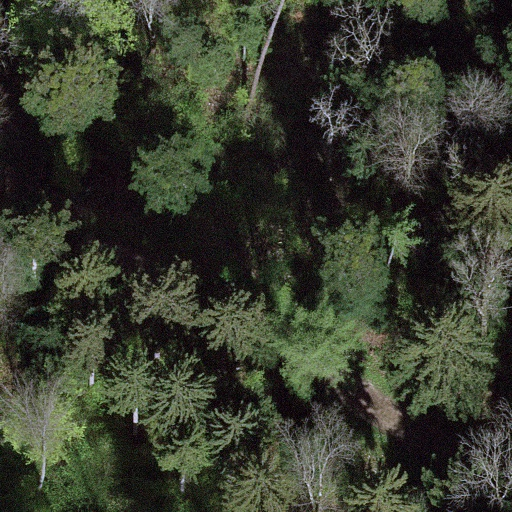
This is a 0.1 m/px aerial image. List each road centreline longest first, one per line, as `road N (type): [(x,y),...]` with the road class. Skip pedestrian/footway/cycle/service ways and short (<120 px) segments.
road 1 (track): [(0,232),(109,255),(213,297),(441,453),(487,475),(511,477)]
road 2 (track): [(122,511),(0,448)]
